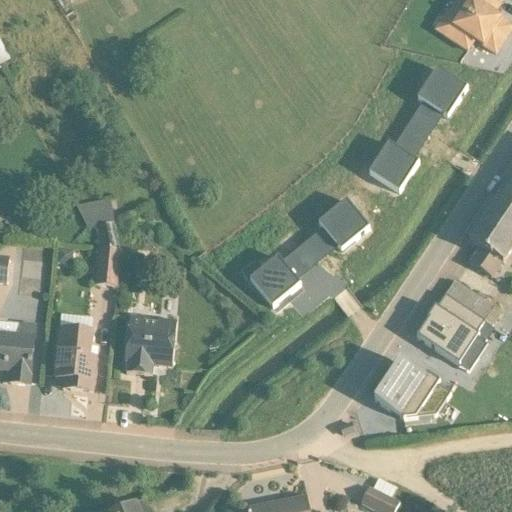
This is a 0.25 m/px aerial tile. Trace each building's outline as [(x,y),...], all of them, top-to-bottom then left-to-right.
[(456,0),(433,34),(467,56),(474,45),(494,58),(511,31),(494,19),(502,5),(494,0),(456,0)] [(0,68),(10,63),(0,44),(0,68)] [(437,73),(417,103),(422,107),(442,120),(447,123),(467,93),(437,73)] [(442,120),(422,107),(393,151),(413,164),(442,120)] [(399,198),(418,167),(413,164),(393,151),(388,148),(368,178),(399,198)] [(511,180),(498,201),(511,209),(511,180)] [(86,229),(117,221),(111,200),(81,207),(86,229)] [(511,209),(498,201),(469,245),(478,251),(468,266),(492,281),(503,266),(504,267),(511,255),(511,209)] [(337,251),(341,256),(368,233),(346,205),(318,228),(322,232),(337,251)] [(322,232),(281,266),(296,285),(337,251),(322,232)] [(118,258),(100,256),(96,294),(114,296),(118,258)] [(249,284),(272,312),(300,289),(296,285),(281,266),(277,261),(249,284)] [(10,264),(0,263),(0,287),(7,288),(10,264)] [(453,285),(445,298),(484,325),(492,330),(501,314),(453,285)] [(428,324),(416,342),(468,377),(486,349),(483,347),(484,345),(475,339),(484,325),(445,298),(436,312),(434,311),(426,323),(428,324)] [(90,321),(60,318),(53,382),(62,383),(61,394),(93,397),(97,360),(91,359),(92,334),(89,334),(90,321)] [(126,367),(125,377),(151,380),(152,369),(171,371),(176,325),(130,320),(125,366),(126,367)] [(21,328),(0,326),(0,376),(1,376),(0,388),(30,390),(36,328),(21,327),(21,328)] [(395,373),(374,405),(403,424),(435,420),(450,398),(413,374),(400,365),(395,373)] [(350,426),(339,431),(342,439),(354,434),(350,426)] [(370,511),(395,511),(399,506),(368,491),(361,507),(370,511)] [(308,511),(305,500),(248,511),(308,511)]
